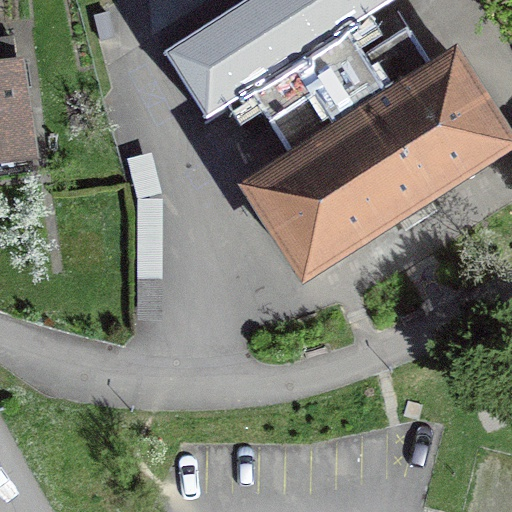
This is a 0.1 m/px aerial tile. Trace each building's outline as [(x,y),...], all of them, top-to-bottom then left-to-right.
[(407,32),(364,59),(351,39),(410,0),(260,0),(163,63),(206,130),(250,102),(290,163),(238,197),(303,297),(421,221),(511,162),(511,140),(457,56),(432,71),(407,32)] [(100,44),(117,39),(110,12),(93,17),(100,44)] [(24,63),(16,64),(12,38),(0,39),(0,169),(39,163),(24,63)] [(137,201),(162,195),(152,156),(127,162),(137,201)] [(138,281),(162,281),(163,201),(138,201),(138,281)] [(418,420),(421,405),(407,401),(403,416),(418,420)]
